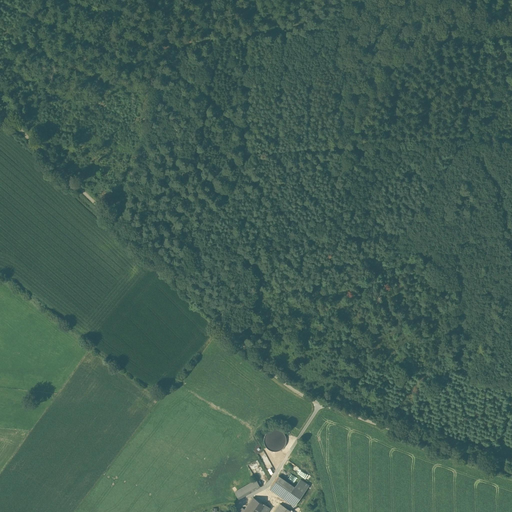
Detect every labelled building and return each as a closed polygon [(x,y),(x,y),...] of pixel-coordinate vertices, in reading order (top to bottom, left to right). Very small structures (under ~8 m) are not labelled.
[(275,433),(266,433),(266,442),(271,442),(271,445),(273,445),(273,447),(279,448),(279,444),(279,439),(282,439),(282,431),(275,431),(275,433)] [(295,487),(278,476),(271,486),(288,497),(295,487)] [(295,487),(288,497),(296,503),(309,485),(300,479),(295,487)] [(256,480),(234,492),(239,499),(260,487),(256,480)] [(245,510),(242,508),(238,511),(260,511),(265,505),(253,497),(245,510)]
